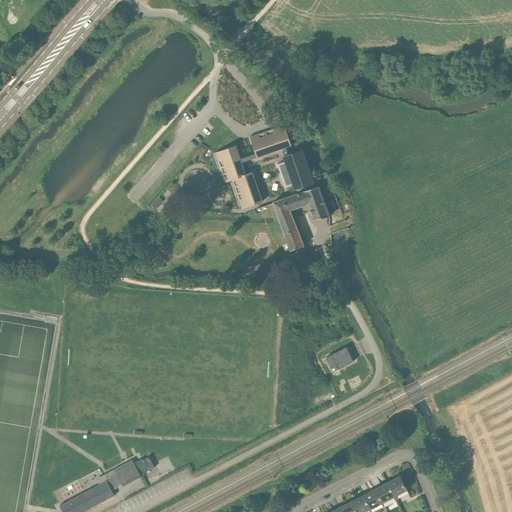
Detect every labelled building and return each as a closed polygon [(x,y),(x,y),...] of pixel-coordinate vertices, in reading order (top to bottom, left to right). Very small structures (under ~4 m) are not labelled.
[(256,154),(240,159),(242,163),(278,151),(286,148),(291,146),(284,125),(250,137),(256,154)] [(226,149),(215,153),(225,183),(232,180),(242,209),(263,202),(252,172),(246,174),(242,163),(240,159),(236,146),(226,149)] [(282,163),(274,166),(282,189),(290,186),(293,196),(312,189),(310,185),(313,184),(301,151),(289,155),(286,148),(278,151),(282,163)] [(318,187),(292,196),(273,203),(290,252),(304,246),(290,210),(297,207),(307,204),(313,220),(326,217),(329,216),(318,187)] [(347,347),(325,358),(333,373),(354,362),(347,347)] [(142,472),(156,466),(150,453),(136,460),(142,472)] [(123,487),(141,477),(132,460),(114,470),(116,473),(110,476),(114,482),(109,484),(107,481),(60,505),(63,511),(83,511),(114,496),(111,491),(122,485),(123,487)] [(407,491),(400,476),(388,482),(397,500),(409,494),(407,491)] [(384,506),(397,500),(388,482),(375,489),(384,506)] [(372,511),(373,511),(384,506),(375,489),(364,495),(372,511)] [(357,511),(372,511),(364,495),(352,501),(357,511)] [(342,511),(357,511),(352,501),(340,508),(342,511)]
